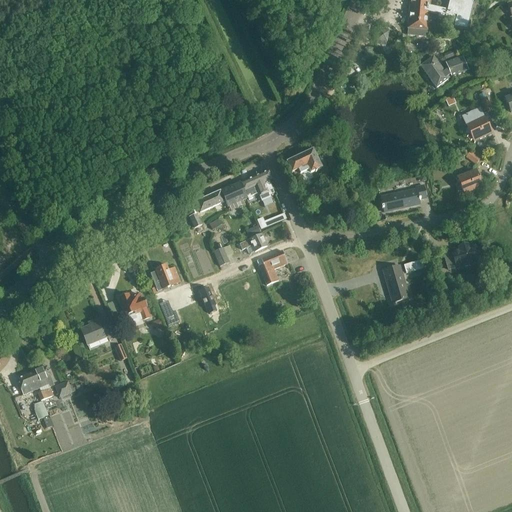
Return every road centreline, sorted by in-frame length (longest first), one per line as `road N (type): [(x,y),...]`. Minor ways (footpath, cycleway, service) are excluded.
road 1 (residential): [(0,302),(124,203),(265,143)]
road 2 (residential): [(305,242),(469,211),(498,188),(511,152)]
road 3 (residential): [(265,143),(316,93),(360,0)]
road 4 (residential): [(362,402),(305,242)]
